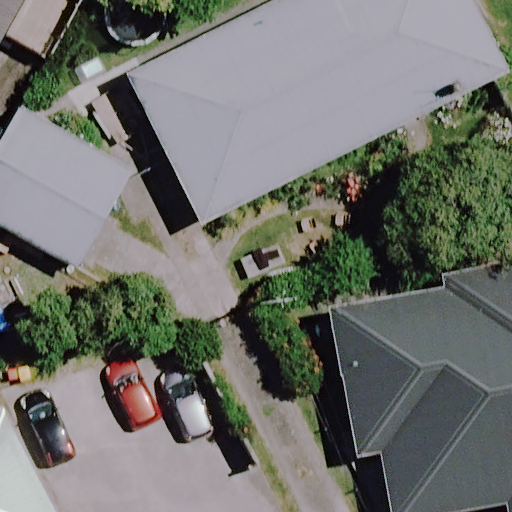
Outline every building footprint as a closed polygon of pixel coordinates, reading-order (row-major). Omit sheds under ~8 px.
[(0,0),(0,26),(14,0),(0,0)] [(493,84),(451,0),(295,0),(121,86),(193,232),(493,84)] [(123,178),(11,118),(0,137),(0,236),(71,274),(123,178)] [(511,511),(511,277),(320,318),(360,511),(485,511),(495,510),(495,511),(511,511)] [(41,511),(0,431),(0,511),(41,511)]
